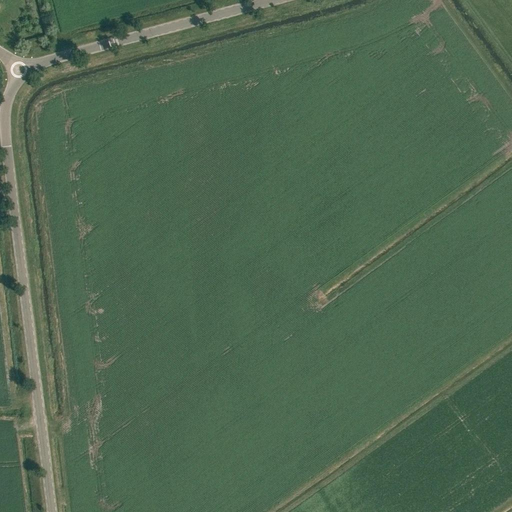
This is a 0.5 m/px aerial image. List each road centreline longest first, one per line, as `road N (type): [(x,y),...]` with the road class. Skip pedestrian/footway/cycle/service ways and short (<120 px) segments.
road 1 (unclassified): [(51,511),(5,140),(7,94),(22,73)]
road 2 (tertiary): [(22,73),(274,0)]
